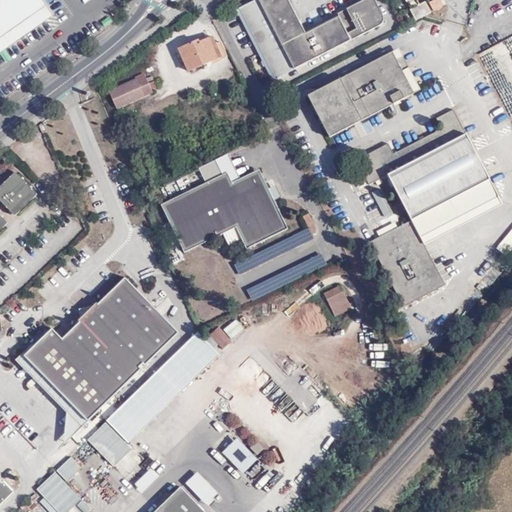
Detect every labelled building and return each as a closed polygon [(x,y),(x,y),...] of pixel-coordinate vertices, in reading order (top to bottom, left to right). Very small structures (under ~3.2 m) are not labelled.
[(0,0),(0,52),(54,14),(43,0),(0,0)] [(306,33),(288,0),(256,0),(237,10),(272,80),(383,24),(384,19),(374,0),(364,0),(338,13),(339,16),(306,33)] [(403,0),(410,10),(418,6),(414,0),(403,0)] [(431,12),(441,7),(437,0),(427,4),(431,12)] [(413,22),(429,14),(424,3),(418,6),(410,10),(407,11),(413,22)] [(175,53),(186,75),(224,56),(217,41),(209,45),(206,40),(196,45),(195,43),(175,53)] [(398,50),(390,54),(395,62),(402,58),(398,50)] [(395,62),(390,54),(307,97),(328,138),(412,94),(401,74),(408,70),(402,58),(395,62)] [(401,74),(412,94),(419,91),(408,70),(401,74)] [(149,80),(144,83),(141,77),(132,81),(133,85),(107,97),(113,113),(150,96),(147,88),(151,85),(149,80)] [(388,174),(411,221),(488,179),(452,110),(435,119),(440,130),(392,155),(387,144),(356,161),(368,185),(388,174)] [(255,172),(233,183),(228,185),(224,176),(163,205),(186,252),(197,247),(195,241),(200,238),(201,240),(209,236),(211,240),(238,228),(248,249),(288,229),(264,176),(255,172)] [(20,174),(14,173),(0,186),(0,199),(12,213),(18,212),(35,196),(35,191),(20,174)] [(228,185),(233,183),(229,173),(224,176),(228,185)] [(488,179),(411,221),(419,237),(497,196),(488,179)] [(419,237),(411,221),(368,242),(402,307),(444,285),(419,237)] [(511,229),(496,249),(506,258),(511,251),(511,229)] [(210,241),(211,240),(209,236),(201,240),(200,238),(195,241),(197,247),(210,241)] [(299,277),(326,265),(321,255),(294,267),(299,277)] [(23,353),(87,422),(180,333),(125,278),(98,303),(97,303),(79,320),(79,323),(62,337),(53,329),(33,347),(31,344),(23,353)] [(248,290),(252,300),(267,293),(263,283),(248,290)] [(353,310),(341,287),(325,296),(335,318),(353,310)] [(235,319),(223,329),(231,340),(244,330),(235,319)] [(209,334),(221,350),(231,342),(219,326),(209,334)] [(220,352),(198,332),(107,419),(129,442),(220,352)] [(60,447),(87,422),(23,353),(16,360),(67,413),(60,447)] [(107,419),(87,439),(114,467),(133,447),(129,442),(107,419)] [(243,476),(258,461),(236,439),(221,453),(243,476)] [(281,466),(288,455),(283,452),(276,462),(281,466)] [(258,466),(249,478),(262,488),(271,477),(258,466)] [(55,471),(36,489),(57,511),(68,511),(82,499),(55,471)] [(207,506),(219,494),(196,473),(184,485),(207,506)] [(0,503),(12,491),(3,480),(1,481),(0,479),(0,503)] [(155,511),(203,511),(180,488),(155,511)] [(75,508),(79,511),(89,511),(91,511),(81,501),(75,508)]
